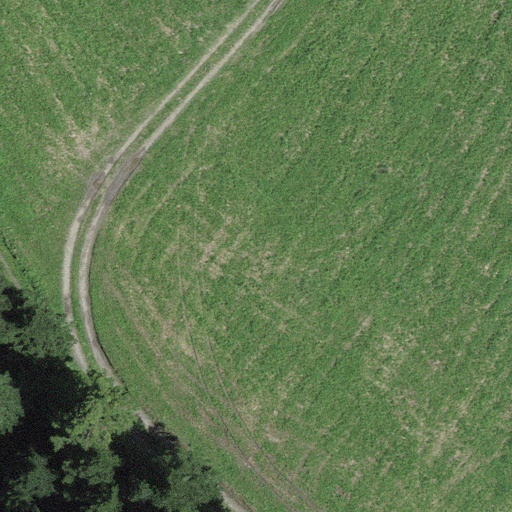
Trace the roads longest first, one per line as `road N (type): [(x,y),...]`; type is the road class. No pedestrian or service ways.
road 1 (track): [(263,0),(102,186),(77,282),(94,414)]
road 2 (track): [(206,511),(94,414),(0,278)]
